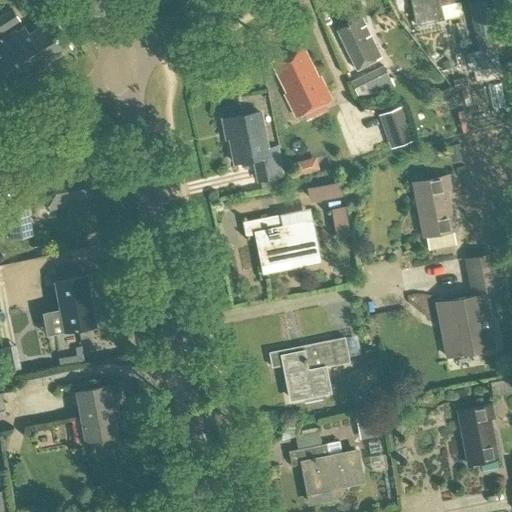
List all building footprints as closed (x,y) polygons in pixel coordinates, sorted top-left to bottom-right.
[(409,0),(415,25),(443,19),(440,5),(462,0),(409,0)] [(486,0),(473,0),(467,1),(474,37),(493,33),(486,0)] [(0,15),(0,32),(19,21),(11,8),(0,15)] [(380,56),(360,16),(336,28),(355,68),(380,56)] [(23,26),(0,40),(0,76),(10,93),(50,69),(46,61),(70,46),(54,19),(28,34),(23,26)] [(317,77),(302,47),(271,62),(286,92),(284,93),(294,114),(329,97),(319,76),(317,77)] [(465,53),(468,70),(498,65),(495,48),(465,53)] [(359,97),(370,92),(391,83),(388,76),(382,64),(350,81),(359,97)] [(452,79),(454,89),(468,86),(466,76),(452,79)] [(454,94),(450,86),(437,92),(441,101),(443,100),(454,94)] [(443,100),(448,110),(462,103),(456,93),(454,94),(443,100)] [(448,110),(443,100),(441,101),(436,103),(441,113),(448,110)] [(401,105),(377,113),(389,148),(414,138),(401,105)] [(266,147),(259,111),(221,118),(225,138),(228,137),(233,161),(251,158),(255,180),(281,175),(275,145),(266,147)] [(463,159),(460,143),(447,146),(450,161),(463,159)] [(298,161),(301,175),(319,170),(315,156),(298,161)] [(85,173),(83,166),(42,175),(48,209),(89,200),(88,194),(93,193),(89,172),(85,173)] [(446,174),(412,181),(422,234),(425,234),(453,228),(445,187),(449,186),(446,174)] [(311,204),(332,205),(332,196),(344,196),(344,185),(311,185),(311,204)] [(31,233),(25,202),(3,206),(9,238),(31,233)] [(344,205),(330,208),(336,238),(349,235),(344,205)] [(282,225),(280,212),(242,220),(245,234),(256,232),(262,260),(315,250),(309,220),(282,225)] [(458,231),(428,235),(430,250),(460,246),(458,231)] [(490,253),(466,257),(468,270),(492,266),(490,253)] [(497,287),(492,266),(468,270),(472,291),(497,287)] [(95,324),(85,274),(54,280),(63,330),(95,324)] [(476,293),(435,301),(446,354),(450,354),(450,356),(494,348),(488,316),(489,316),(486,296),(477,298),(476,293)] [(349,361),(344,335),(268,350),(271,365),(284,363),(290,396),(327,389),(323,366),(349,361)] [(18,356),(5,358),(7,370),(20,368),(18,356)] [(511,376),(489,381),(492,396),(511,391),(511,376)] [(115,434),(106,384),(75,390),(85,439),(115,434)] [(493,415),(490,403),(457,409),(467,462),(496,457),(488,416),(493,415)] [(374,413),(356,417),(360,438),(378,434),(374,413)] [(326,442),(288,450),(290,463),(300,461),(308,501),(329,497),(327,486),(361,479),(355,449),(328,455),(326,442)]
